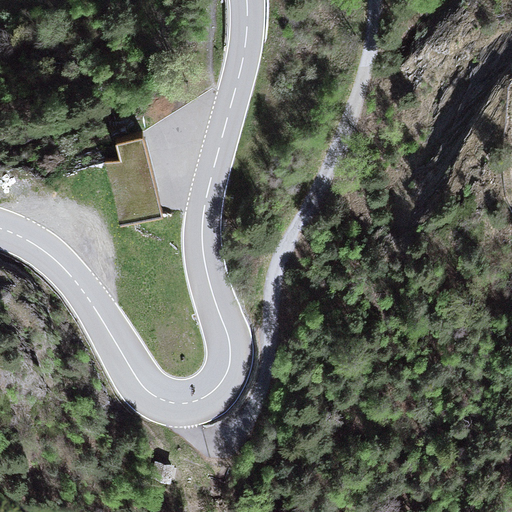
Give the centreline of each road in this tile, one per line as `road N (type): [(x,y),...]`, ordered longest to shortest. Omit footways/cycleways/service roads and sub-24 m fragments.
road 1 (unclassified): [(375,0),(357,98),(276,277),(266,369),(249,414),(219,442),(198,438),(180,404)]
road 2 (tertiary): [(248,0),(246,46),(201,235),(231,355),(216,390),(180,404)]
road 3 (tertiary): [(180,404),(139,381),(62,265),(0,228)]
